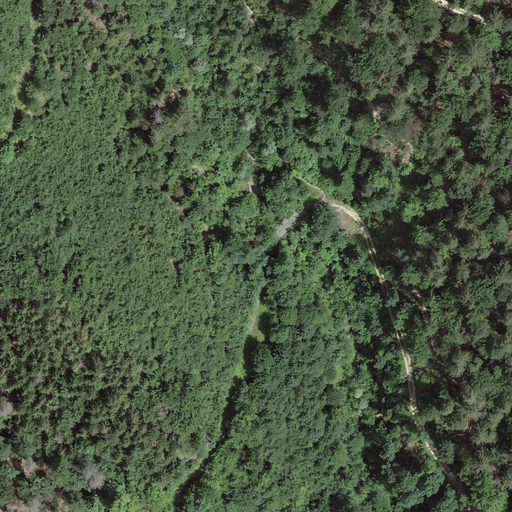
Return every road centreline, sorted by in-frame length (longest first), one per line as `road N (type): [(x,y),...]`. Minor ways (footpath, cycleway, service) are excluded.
road 1 (track): [(323,204),(304,209),(276,236),(224,425),(179,503)]
road 2 (track): [(455,479),(418,423),(403,343),(369,240),(358,220),(323,204)]
road 3 (track): [(0,150),(21,118),(37,56),(35,0)]
